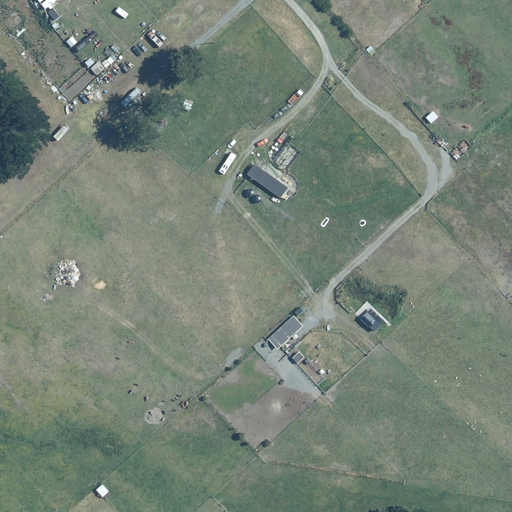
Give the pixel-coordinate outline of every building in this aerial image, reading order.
[(112,52),(91,69),(96,75),(117,57),(112,52)] [(254,163),(246,173),(280,197),(283,197),(287,198),(291,196),(294,194),(296,192),(297,189),(297,184),(297,181),(295,177),(293,175),(290,173),(283,172),(279,173),(277,175),(275,177),(254,163)] [(295,313),(285,322),(292,329),(302,320),(295,313)] [(283,324),(273,332),(282,343),(292,334),(283,324)] [(102,481),(95,488),(102,496),(110,489),(102,481)]
